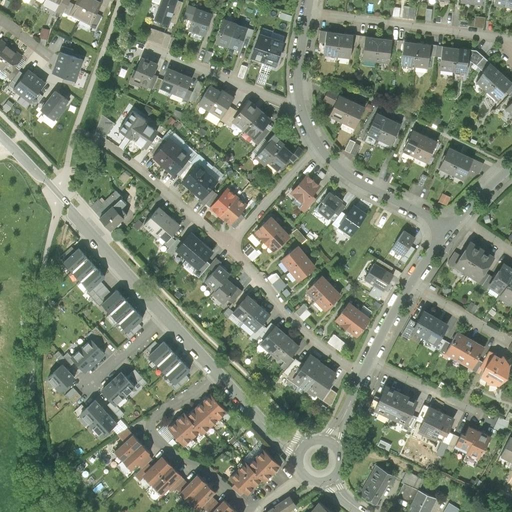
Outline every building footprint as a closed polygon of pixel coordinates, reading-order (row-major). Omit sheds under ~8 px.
[(63,14),(64,11),(69,0),(61,0),(59,4),(56,10),(63,14)] [(75,3),(69,0),(64,11),(70,14),(71,12),(75,3)] [(71,12),(81,17),(89,0),(77,0),(75,3),(71,12)] [(102,0),(89,0),(81,17),(92,22),(97,12),(102,0)] [(150,20),(165,26),(167,20),(174,0),(173,0),(151,0),(151,1),(157,3),(150,20)] [(174,0),(167,20),(174,23),(181,3),(174,0)] [(187,27),(204,33),(211,12),(187,4),(183,16),(190,19),(187,27)] [(103,15),(97,12),(92,22),(90,25),(96,28),(103,15)] [(228,45),(235,23),(222,19),(215,40),(228,45)] [(249,27),(235,23),(228,45),(242,50),(249,27)] [(166,34),(151,28),(147,39),(162,45),(166,34)] [(318,40),(324,41),(326,29),(319,28),(318,40)] [(324,41),(323,52),(335,54),(339,31),(326,29),(324,41)] [(48,32),(41,31),(40,38),(47,39),(48,32)] [(339,31),(335,54),(350,56),(351,45),(353,33),(339,31)] [(272,37),(258,33),(251,55),(266,60),(272,37)] [(357,46),(364,47),(365,35),(353,33),(351,45),(357,46)] [(364,47),(362,58),(376,59),(379,37),(365,35),(364,47)] [(177,38),(172,36),(168,46),(173,48),(177,38)] [(272,37),(266,60),(281,65),(287,42),(272,37)] [(379,37),(376,59),(389,61),(390,50),(392,38),(379,37)] [(392,38),(390,50),(396,50),(402,51),(404,39),(392,38)] [(417,41),(404,39),(402,51),(401,64),(414,66),(417,41)] [(0,63),(12,48),(2,40),(0,42),(0,63)] [(417,41),(414,66),(428,67),(429,55),(431,43),(417,41)] [(435,55),(441,55),(442,45),(431,43),(429,55),(435,55)] [(441,55),(439,68),(453,70),(456,46),(442,45),(441,55)] [(62,46),(60,52),(72,56),(74,50),(62,46)] [(456,46),(453,70),(466,71),(468,57),(469,48),(456,46)] [(22,56),(12,48),(0,63),(0,67),(9,74),(15,66),(22,56)] [(468,57),(476,64),(483,55),(476,49),(469,48),(468,57)] [(212,51),(207,49),(202,60),(208,62),(212,51)] [(57,62),(79,70),(83,60),(72,56),(60,52),(58,57),(59,58),(57,62)] [(139,82),(147,85),(152,73),(157,62),(140,54),(129,80),(138,84),(139,82)] [(476,64),(484,71),(492,63),(483,55),(476,64)] [(79,70),(57,62),(55,67),(53,73),(64,77),(75,81),(79,70)] [(484,71),(476,80),(486,89),(502,72),(492,63),(484,71)] [(238,75),(244,77),(247,66),(241,65),(238,75)] [(19,69),(15,66),(9,74),(7,76),(12,79),(19,69)] [(159,88),(171,93),(179,72),(167,67),(163,78),(159,88)] [(13,88),(22,95),(37,76),(28,69),(24,74),(13,88)] [(256,82),(265,85),(269,73),(259,70),(256,82)] [(13,88),(24,74),(19,71),(8,85),(13,89),(13,88)] [(187,88),(192,77),(179,72),(171,93),(183,98),(187,88)] [(502,72),(486,89),(495,98),(504,89),(511,81),(502,72)] [(152,73),(147,85),(152,88),(157,75),(152,73)] [(159,88),(163,78),(157,75),(152,88),(158,90),(159,88)] [(37,76),(22,95),(31,102),(38,92),(45,83),(37,76)] [(75,81),(64,77),(62,82),(73,86),(75,81)] [(209,108),(220,93),(209,84),(194,104),(205,113),(209,108)] [(192,90),(187,88),(183,98),(182,100),(187,102),(192,90)] [(323,99),(334,105),(339,94),(328,89),(323,99)] [(230,105),(234,98),(223,90),(220,93),(209,108),(221,117),(230,105)] [(68,100),(56,91),(41,110),(54,119),(57,115),(58,116),(67,106),(65,104),(68,100)] [(38,92),(31,102),(36,106),(43,96),(38,92)] [(334,105),(329,115),(342,121),(352,100),(339,94),(334,105)] [(243,128),(259,110),(247,100),(238,110),(231,118),(234,121),(243,128)] [(352,100),(342,121),(354,127),(365,106),(352,100)] [(231,118),(238,110),(230,105),(221,117),(219,119),(224,122),(229,126),(234,121),(231,118)] [(116,127),(131,138),(143,121),(146,118),(131,107),(116,127)] [(259,110),(243,128),(254,138),(264,126),(270,119),(259,110)] [(101,112),(95,130),(104,136),(114,122),(101,112)] [(379,139),(389,118),(377,112),(367,133),(379,139)] [(389,118),(379,139),(391,145),(401,124),(389,118)] [(131,138),(144,148),(147,143),(155,133),(156,131),(143,121),(131,138)] [(264,126),(254,138),(252,140),(257,145),(270,130),(264,126)] [(207,130),(201,127),(198,132),(204,135),(207,130)] [(414,155),(424,133),(412,127),(402,149),(414,155)] [(254,155),(265,165),(268,161),(283,144),(284,142),(273,132),(254,155)] [(155,133),(147,143),(152,147),(157,142),(161,137),(155,133)] [(424,133),(414,155),(426,161),(437,139),(424,133)] [(178,144),(168,136),(161,145),(153,154),(152,155),(161,164),(178,144)] [(345,149),(350,152),(355,142),(355,141),(350,138),(345,149)] [(157,142),(152,147),(149,151),(153,154),(161,145),(157,142)] [(360,145),(355,142),(350,152),(355,154),(360,145)] [(190,154),(178,144),(161,164),(172,174),(174,171),(186,158),(190,154)] [(292,152),(283,144),(268,161),(277,169),(287,158),(292,152)] [(461,150),(449,144),(438,167),(450,173),(461,150)] [(292,152),(287,158),(292,162),(303,150),(298,146),(292,152)] [(461,150),(450,173),(463,178),(468,168),(472,157),(473,156),(461,150)] [(472,157),(468,168),(479,173),(484,162),(472,157)] [(186,158),(174,171),(179,175),(190,161),(186,158)] [(397,161),(392,159),(387,169),(391,172),(397,161)] [(190,161),(179,175),(182,178),(194,165),(190,161)] [(207,170),(197,161),(194,165),(182,178),(180,180),(190,189),(207,170)] [(217,179),(207,170),(190,189),(201,198),(210,188),(217,179)] [(289,190),(303,203),(320,184),(306,171),(289,190)] [(428,176),(422,173),(417,184),(427,189),(433,178),(428,176)] [(237,196),(226,186),(218,195),(209,206),(219,215),(237,196)] [(210,188),(201,198),(199,201),(203,205),(205,203),(215,192),(210,188)] [(333,210),(341,200),(328,189),(313,208),(327,219),(333,210)] [(100,218),(121,198),(122,197),(117,191),(103,204),(99,200),(91,207),(90,208),(100,218)] [(205,203),(209,206),(218,195),(215,192),(205,203)] [(451,196),(442,192),(438,201),(447,205),(451,196)] [(247,204),(237,196),(219,215),(230,224),(239,213),(247,204)] [(121,198),(100,218),(110,229),(116,224),(118,226),(121,223),(119,222),(127,215),(121,208),(126,203),(121,198)] [(333,210),(338,214),(341,210),(346,203),(341,200),(333,210)] [(141,223),(152,232),(168,214),(157,205),(143,221),(141,223)] [(352,234),(366,214),(353,205),(347,214),(339,225),(352,234)] [(337,227),(339,225),(347,214),(341,210),(338,214),(332,224),(337,227)] [(244,217),(239,213),(230,224),(234,228),(244,217)] [(159,234),(166,240),(180,224),(168,214),(152,232),(157,236),(159,234)] [(270,217),(254,233),(263,242),(279,226),(270,217)] [(141,223),(143,221),(139,218),(131,226),(136,229),(141,223)] [(263,242),(273,252),(289,236),(279,226),(263,242)] [(297,227),(291,232),(300,243),(306,238),(297,227)] [(415,239),(404,231),(392,250),(403,257),(411,246),(415,239)] [(176,250),(186,259),(202,241),(191,232),(183,242),(176,250)] [(176,250),(183,242),(177,237),(165,250),(171,255),(176,250)] [(482,246),(471,239),(461,254),(454,264),(466,271),(482,246)] [(186,259),(197,268),(205,259),(213,251),(202,241),(186,259)] [(58,253),(62,258),(74,248),(69,243),(58,253)] [(71,268),(86,255),(78,245),(74,248),(62,258),(71,268)] [(243,252),(248,257),(255,250),(250,245),(243,252)] [(297,245),(280,259),(288,269),(306,255),(297,245)] [(411,246),(403,257),(400,261),(405,265),(416,249),(411,246)] [(482,246),(466,271),(478,279),(484,270),(494,254),(482,246)] [(260,256),(255,250),(248,257),(253,262),(260,256)] [(454,264),(461,254),(454,250),(447,262),(453,266),(454,264)] [(95,264),(86,255),(71,268),(79,278),(95,264)] [(288,269),(298,281),(315,266),(306,255),(288,269)] [(208,266),(213,271),(219,264),(221,262),(216,257),(210,263),(208,266)] [(205,259),(197,268),(194,272),(199,276),(208,266),(210,263),(205,259)] [(511,266),(504,261),(494,276),(488,285),(500,293),(511,273),(511,266)] [(104,274),(95,264),(79,278),(88,288),(98,279),(104,274)] [(205,279),(215,289),(226,277),(229,274),(219,264),(213,271),(205,279)] [(393,275),(373,264),(365,279),(384,290),(393,275)] [(489,273),(484,270),(478,279),(477,281),(482,284),(489,273)] [(268,278),(272,283),(279,277),(276,272),(268,278)] [(488,285),(494,276),(489,273),(482,284),(487,287),(488,285)] [(511,273),(500,293),(498,296),(509,303),(511,299),(511,273)] [(321,274),(305,289),(314,299),(330,284),(321,274)] [(285,281),(281,276),(272,283),(276,288),(285,281)] [(211,292),(222,302),(226,297),(236,286),(226,277),(211,292)] [(98,304),(101,301),(111,293),(98,279),(88,288),(85,291),(98,304)] [(314,299),(324,310),(340,295),(330,284),(314,299)] [(236,286),(226,297),(231,302),(241,290),(236,286)] [(101,301),(110,311),(125,298),(116,288),(111,293),(101,301)] [(232,310),(243,320),(257,305),(246,295),(232,310)] [(125,298),(110,311),(119,321),(134,308),(125,298)] [(382,305),(375,301),(371,306),(379,310),(382,305)] [(478,305),(471,301),(467,308),(473,313),(478,305)] [(359,310),(348,302),(334,320),(345,328),(359,310)] [(296,310),(295,311),(299,315),(306,308),(307,307),(303,303),(300,306),(296,310)] [(243,320),(254,330),(261,323),(269,315),(257,305),(243,320)] [(227,316),(232,310),(228,307),(223,313),(227,316)] [(142,317),(134,308),(119,321),(127,330),(142,317)] [(310,313),(306,308),(299,315),(304,320),(310,313)] [(345,328),(356,337),(370,319),(359,310),(345,328)] [(436,318),(424,311),(417,323),(413,330),(424,337),(436,318)] [(436,318),(424,337),(436,344),(440,337),(446,326),(441,323),(442,321),(436,318)] [(413,330),(417,323),(410,319),(401,335),(408,339),(413,330)] [(271,322),(266,327),(258,335),(262,339),(275,326),(271,322)] [(261,323),(254,330),(248,337),(253,342),(258,335),(266,327),(261,323)] [(259,343),(270,353),(287,335),(276,324),(275,326),(262,339),(259,343)] [(90,336),(99,346),(103,343),(91,329),(87,333),(90,336)] [(467,335),(459,330),(451,344),(446,352),(455,357),(467,335)] [(279,356),(285,361),(290,356),(299,345),(287,335),(270,353),(276,359),(279,356)] [(467,335),(455,357),(463,362),(476,340),(467,335)] [(90,336),(80,345),(94,360),(104,351),(99,346),(90,336)] [(331,346),(337,339),(333,336),(327,343),(331,346)] [(440,337),(436,344),(434,348),(439,351),(445,340),(440,337)] [(145,355),(148,353),(158,343),(154,339),(141,351),(145,355)] [(343,343),(337,339),(331,346),(338,351),(343,343)] [(148,353),(157,363),(172,350),(162,340),(158,343),(148,353)] [(446,352),(451,344),(445,340),(439,351),(445,354),(446,352)] [(485,345),(476,340),(463,362),(472,367),(477,358),(485,345)] [(94,360),(80,345),(70,354),(75,360),(84,370),(94,360)] [(180,360),(172,350),(157,363),(166,373),(180,360)] [(495,351),(489,350),(482,361),(479,367),(482,368),(485,370),(495,353),(495,351)] [(75,360),(70,354),(67,351),(63,355),(71,364),(75,360)] [(500,356),(495,353),(485,370),(482,376),(486,378),(486,382),(498,383),(510,363),(503,354),(500,356)] [(291,380),(305,391),(324,365),(310,355),(304,364),(291,380)] [(293,359),(290,356),(285,361),(280,366),(284,369),(293,359)] [(293,359),(284,369),(282,372),(287,375),(286,377),(291,380),(304,364),(294,357),(293,359)] [(482,361),(477,358),(472,367),(471,369),(476,372),(479,367),(482,361)] [(74,375),(61,360),(45,375),(57,390),(74,375)] [(189,369),(180,360),(166,373),(174,382),(184,373),(189,369)] [(305,391),(320,401),(339,376),(324,365),(305,391)] [(126,376),(134,385),(138,389),(146,381),(134,368),(126,376)] [(120,370),(110,378),(125,394),(134,385),(126,376),(120,370)] [(189,377),(184,373),(174,382),(172,385),(176,389),(189,377)] [(125,394),(110,378),(100,387),(112,399),(115,403),(125,394)] [(401,391),(386,384),(379,397),(373,409),(390,416),(401,391)] [(81,395),(73,386),(64,395),(72,403),(81,395)] [(401,391),(390,416),(404,424),(410,413),(417,398),(401,391)] [(227,411),(211,393),(202,401),(219,419),(227,411)] [(373,409),(379,397),(375,395),(368,409),(372,411),(373,409)] [(78,411),(89,423),(105,409),(94,397),(78,411)] [(124,412),(115,403),(112,399),(107,403),(120,416),(124,412)] [(219,419),(202,401),(194,408),(211,426),(219,419)] [(421,422),(428,406),(423,404),(417,416),(416,419),(421,422)] [(417,430),(429,436),(441,411),(429,405),(428,406),(421,422),(417,430)] [(211,426),(194,408),(186,415),(200,430),(203,433),(211,426)] [(105,409),(89,423),(100,435),(116,421),(105,409)] [(453,416),(441,411),(429,436),(441,442),(446,430),(453,416)] [(200,430),(186,415),(184,412),(176,420),(192,438),(200,430)] [(417,416),(410,413),(404,424),(403,428),(410,431),(416,419),(417,416)] [(510,422),(499,417),(494,427),(505,433),(510,422)] [(192,438),(176,420),(168,427),(184,445),(192,438)] [(455,443),(467,449),(476,428),(468,425),(465,432),(461,430),(458,436),(455,443)] [(122,440),(131,432),(127,427),(117,433),(122,440)] [(476,428),(467,449),(465,453),(479,459),(490,435),(476,428)] [(446,430),(441,442),(437,451),(443,453),(446,448),(453,433),(446,430)] [(139,441),(131,432),(122,440),(112,449),(121,459),(139,441)] [(455,443),(458,436),(453,433),(446,448),(452,450),(455,443)] [(511,435),(510,434),(500,454),(511,460),(511,435)] [(237,439),(234,436),(228,441),(231,445),(237,439)] [(139,441),(121,459),(130,469),(137,463),(147,453),(149,452),(139,441)] [(262,447),(254,454),(272,472),(280,465),(272,458),(262,447)] [(152,458),(147,453),(137,463),(141,468),(147,462),(152,458)] [(272,458),(280,465),(285,461),(277,453),(272,458)] [(264,480),(272,472),(254,454),(246,462),(262,477),(264,480)] [(171,464),(162,455),(151,466),(142,474),(143,475),(151,483),(171,464)] [(262,477),(246,462),(244,460),(236,468),(254,486),(262,477)] [(142,474),(151,466),(147,462),(141,468),(134,474),(139,479),(143,475),(142,474)] [(171,464),(151,483),(160,493),(166,487),(179,474),(180,473),(171,464)] [(396,476),(376,464),(358,493),(375,503),(387,482),(391,484),(396,476)] [(254,486),(236,468),(228,476),(234,482),(243,491),(246,494),(254,486)] [(401,481),(403,482),(418,489),(423,478),(406,470),(401,481)] [(205,482),(196,473),(187,482),(178,491),(187,500),(205,482)] [(183,478),(179,474),(166,487),(170,491),(174,487),(183,478)] [(174,487),(178,491),(187,482),(183,478),(174,487)] [(486,482),(479,479),(476,484),(483,488),(486,482)] [(205,482),(187,500),(196,508),(200,504),(210,494),(214,490),(205,482)] [(243,491),(234,482),(231,486),(240,495),(243,491)] [(397,496),(411,503),(418,489),(403,482),(397,496)] [(429,511),(436,497),(418,489),(411,503),(407,511),(429,511)] [(214,498),(210,494),(200,504),(204,508),(214,498)] [(286,511),(296,505),(289,495),(263,511),(286,511)] [(214,498),(204,508),(208,511),(209,511),(219,503),(214,498)] [(227,511),(232,508),(223,499),(219,503),(209,511),(227,511)] [(307,511),(331,511),(317,500),(307,511)] [(457,511),(460,508),(449,502),(443,511),(457,511)]
